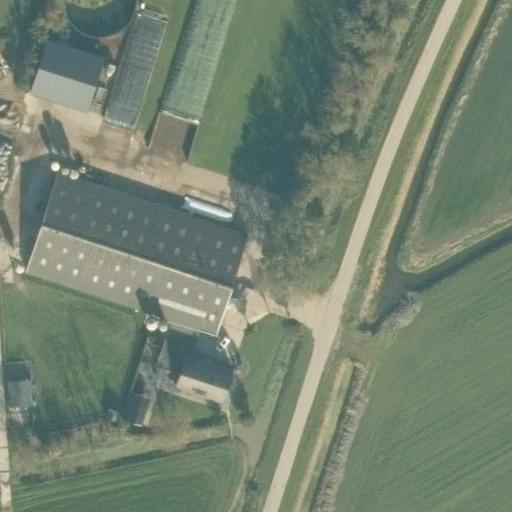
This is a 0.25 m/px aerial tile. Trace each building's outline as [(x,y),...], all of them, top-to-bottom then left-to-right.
[(206,0),(237,11),(240,0),(206,0)] [(60,37),(40,91),(98,112),(118,59),(60,37)] [(232,368),(191,355),(200,328),(216,333),(248,234),(57,171),(25,271),(171,319),(156,364),(180,372),(175,386),(221,401),(232,368)] [(141,424),(145,413),(126,407),(122,418),(141,424)] [(109,408),(106,418),(114,420),(116,411),(109,408)]
